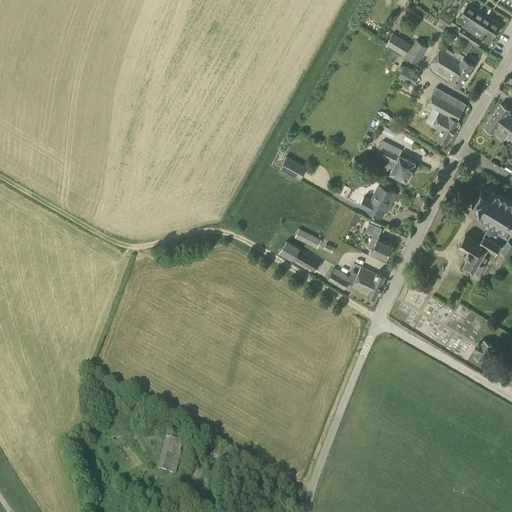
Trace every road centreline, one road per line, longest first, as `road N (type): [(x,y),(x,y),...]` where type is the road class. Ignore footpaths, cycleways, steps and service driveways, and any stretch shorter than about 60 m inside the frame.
road 1 (unknown): [(0,187),(123,247),(226,231),(377,320)]
road 2 (tertiary): [(305,511),(377,320)]
road 3 (tertiary): [(377,320),(458,147)]
road 4 (unclassified): [(511,398),(377,320)]
